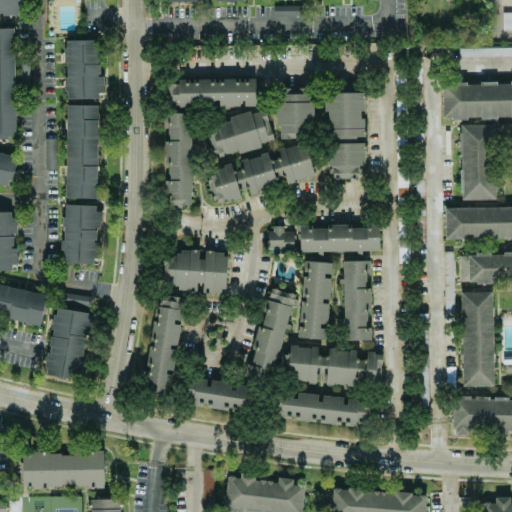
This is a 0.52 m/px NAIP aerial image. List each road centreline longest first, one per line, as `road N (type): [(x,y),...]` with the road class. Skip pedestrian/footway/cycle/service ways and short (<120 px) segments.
road 1 (tertiary): [(511,463),(302,448),(0,391)]
road 2 (tertiary): [(102,416),(136,217),(132,0)]
